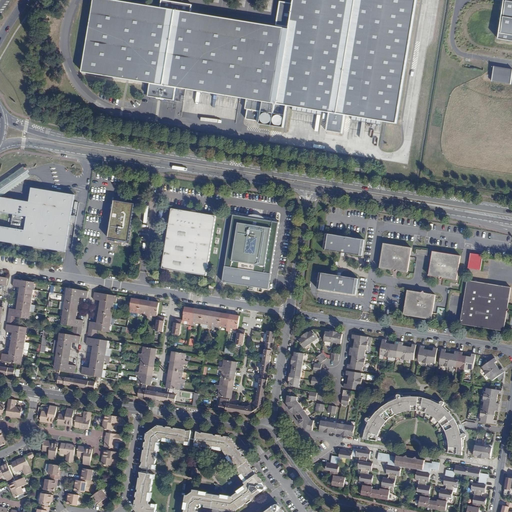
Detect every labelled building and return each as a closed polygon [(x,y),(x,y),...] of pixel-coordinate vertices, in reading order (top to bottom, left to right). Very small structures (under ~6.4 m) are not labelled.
[(298,0),(298,3),(282,0),(280,0),(276,22),(146,0),(94,0),(82,72),(126,80),(129,80),(144,83),(151,84),(149,95),(176,99),(178,89),(247,101),(244,120),(260,123),(260,125),(286,129),(290,107),(324,112),(321,131),(341,135),(344,116),(382,122),(398,125),(409,62),(419,0),(298,0)] [(511,0),(504,0),(505,1),(498,39),(511,41),(511,0)] [(511,77),(511,69),(495,67),(493,75),(492,81),(511,85),(511,77)] [(24,168),(0,184),(0,195),(29,175),(24,168)] [(0,240),(65,252),(75,195),(32,187),(29,201),(5,197),(4,203),(1,203),(0,202),(0,240)] [(135,204),(115,200),(113,214),(115,214),(114,219),(113,225),(131,228),(135,204)] [(172,208),(162,268),(206,275),(216,216),(198,213),(197,210),(193,210),(190,211),(172,208)] [(269,287),(273,267),(279,231),(280,222),(233,214),(222,282),(269,290),(269,287)] [(113,225),(114,219),(112,219),(109,238),(129,242),(131,228),(113,225)] [(366,241),(328,234),(325,250),(342,253),(345,254),(363,257),(366,241)] [(384,244),(381,268),(408,272),(412,248),(384,244)] [(433,251),(429,276),(457,280),(461,256),(433,251)] [(468,268),(480,270),(483,255),(471,253),(468,268)] [(338,276),(320,273),(317,289),(355,296),(358,280),(341,277),(338,276)] [(17,287),(20,287),(23,288),(31,289),(32,282),(18,280),(17,287)] [(468,280),(461,324),(504,331),(511,288),(468,280)] [(22,295),(33,297),(34,290),(31,289),(23,288),(22,295)] [(77,297),(80,297),(83,298),(84,291),(70,288),(69,295),(77,297)] [(408,291),(404,315),(432,319),(435,295),(408,291)] [(100,301),(103,301),(112,302),(113,295),(99,293),(98,300),(100,301)] [(20,303),(32,304),(33,297),(22,295),(20,303)] [(76,304),(77,297),(69,295),(66,295),(65,302),(76,304)] [(131,313),(139,314),(141,300),(137,299),(137,301),(132,300),(131,306),(129,313),(129,316),(131,316),(131,313)] [(147,319),(150,304),(144,303),(145,300),(141,300),(139,314),(146,315),(145,318),(147,319)] [(102,308),(113,310),(115,303),(112,302),(103,301),(102,308)] [(75,311),(76,304),(65,302),(64,310),(75,311)] [(159,303),(155,302),(155,304),(150,304),(147,319),(149,319),(150,316),(158,317),(158,316),(157,316),(159,303)] [(28,311),(30,312),(32,304),(20,303),(19,310),(28,311)] [(185,307),(183,320),(183,321),(190,322),(189,325),(191,326),(194,311),(188,310),(189,308),(185,307)] [(112,318),(113,310),(102,308),(101,316),(112,318)] [(19,310),(16,309),(13,309),(12,316),(17,317),(27,319),(28,311),(19,310)] [(194,311),(191,326),(193,326),(194,323),(201,324),(203,310),(199,309),(199,312),(194,311)] [(65,317),(74,319),(75,311),(64,310),(62,317),(65,317)] [(203,310),(201,324),(208,325),(208,329),(210,329),(212,314),(207,313),(207,311),(203,310)] [(212,314),(210,329),(212,329),(212,326),(219,327),(222,313),(218,312),(217,315),(212,314)] [(222,313),(219,327),(226,328),(226,331),(228,332),(230,317),(225,316),(225,314),(222,313)] [(230,317),(228,332),(230,332),(230,329),(238,330),(238,329),(240,316),(236,315),(236,318),(230,317)] [(111,325),(112,318),(101,316),(100,323),(108,324),(111,325)] [(165,317),(158,316),(158,317),(155,331),(163,332),(165,317)] [(80,320),(76,319),(74,319),(65,317),(64,325),(74,326),(79,327),(80,320)] [(175,319),(172,334),(180,335),(182,320),(175,319)] [(97,330),(107,332),(108,324),(100,323),(97,323),(94,322),(93,329),(97,330)] [(13,333),(15,333),(24,335),(25,327),(11,325),(10,332),(13,333)] [(236,344),(243,345),(246,330),(238,329),(236,344)] [(305,334),(311,343),(318,338),(312,330),(309,333),(308,332),(305,334)] [(267,333),(265,345),(273,347),(273,341),(275,332),(268,331),(267,333)] [(329,332),(326,331),(324,341),(333,343),(334,331),(331,331),(330,332),(329,332)] [(341,344),(343,334),(339,333),(338,333),(338,332),(334,331),(333,343),(341,344)] [(14,340),(25,342),(27,335),(24,335),(15,333),(14,340)] [(61,341),(70,342),(73,343),(76,343),(77,336),(63,333),(61,341)] [(301,339),(298,340),(304,348),(311,343),(305,334),(302,336),(302,337),(301,339)] [(354,343),(368,346),(369,341),(367,341),(368,337),(353,334),(352,339),(355,339),(354,343)] [(104,348),(106,340),(91,338),(90,345),(93,346),(96,346),(104,348)] [(388,358),(391,344),(386,343),(386,340),(383,339),(381,348),(380,355),(383,355),(383,357),(388,358)] [(14,340),(13,348),(24,350),(25,342),(14,340)] [(58,347),(57,348),(69,349),(70,342),(61,341),(59,340),(59,341),(58,347)] [(394,357),(397,358),(400,342),(395,341),(395,344),(391,344),(388,358),(393,359),(394,357)] [(400,360),(405,360),(407,346),(403,346),(403,343),(400,342),(397,358),(400,358),(400,360)] [(367,351),(368,346),(354,343),(354,348),(351,348),(350,351),(365,354),(366,351),(367,351)] [(414,360),(417,345),(412,344),(412,347),(408,346),(405,360),(410,361),(410,360),(414,360)] [(265,345),(263,360),(270,361),(272,353),(273,347),(265,345)] [(421,363),(427,364),(429,350),(424,349),(425,346),(421,345),(418,361),(422,362),(421,363)] [(107,348),(104,348),(96,346),(95,354),(106,356),(107,348)] [(154,352),(156,352),(157,349),(143,347),(142,354),(139,353),(138,355),(153,357),(154,352)] [(12,355),(20,356),(23,357),(24,350),(13,348),(12,355)] [(57,348),(56,355),(68,357),(69,349),(57,348)] [(435,364),(438,348),(434,348),(433,350),(429,350),(427,364),(431,365),(431,363),(435,364)] [(443,367),(448,367),(450,353),(445,353),(446,350),(442,349),(440,365),(443,365),(443,367)] [(173,361),(188,363),(188,362),(185,361),(186,354),(172,351),(171,355),(174,355),(173,361)] [(365,358),(365,354),(350,351),(349,355),(352,356),(351,360),(365,362),(366,358),(365,358)] [(453,367),(457,367),(459,352),(455,351),(454,354),(450,353),(448,367),(453,368),(453,367)] [(292,360),(303,362),(305,354),(295,352),(294,357),(293,356),(293,358),(292,360)] [(460,369),(465,370),(467,356),(462,355),(463,352),(459,352),(457,367),(460,368),(460,369)] [(7,362),(19,364),(20,356),(12,355),(9,355),(6,354),(5,362),(7,362)] [(106,356),(95,354),(94,361),(105,363),(106,356)] [(473,370),(476,354),(472,354),(471,357),(467,356),(465,370),(469,371),(470,369),(473,370)] [(68,357),(56,355),(55,362),(58,363),(66,364),(68,357)] [(152,363),(153,357),(138,355),(138,357),(141,358),(140,365),(154,367),(155,363),(152,363)] [(483,371),(486,375),(498,366),(495,363),(497,361),(495,358),(482,367),(484,370),(483,371)] [(219,367),(219,368),(233,371),(234,365),(237,366),(238,362),(223,360),(222,367),(219,367)] [(263,360),(260,375),(268,376),(269,369),(270,361),(263,360)] [(292,369),(302,370),(303,362),(292,360),(292,363),(292,364),(293,364),(292,369)] [(364,368),(365,362),(351,360),(351,365),(348,364),(347,368),(362,371),(363,367),(364,368)] [(92,368),(101,370),(104,370),(105,363),(94,361),(92,368)] [(169,370),(183,372),(184,365),(188,365),(188,363),(173,361),(172,367),(169,366),(169,370)] [(69,372),(71,372),(72,365),(69,364),(66,364),(58,363),(57,370),(69,372)] [(154,367),(140,365),(139,372),(136,372),(135,373),(150,376),(151,370),(153,371),(154,367)] [(0,373),(14,376),(15,369),(6,367),(0,366),(0,373)] [(492,381),(505,372),(503,368),(500,370),(498,366),(486,375),(489,379),(490,378),(492,381)] [(88,375),(100,377),(101,370),(92,368),(89,368),(87,367),(85,375),(88,375)] [(222,371),(221,378),(235,380),(235,377),(232,376),(233,371),(219,368),(218,371),(222,371)] [(289,377),(300,379),(302,370),(292,369),(291,373),(290,373),(290,375),(289,377)] [(170,379),(185,382),(185,380),(182,379),(183,372),(169,370),(168,374),(171,374),(170,379)] [(362,373),(347,371),(346,375),(349,375),(348,380),(362,382),(363,377),(361,377),(362,373)] [(150,376),(135,373),(135,376),(138,376),(137,383),(142,384),(147,385),(151,385),(152,382),(149,381),(150,376)] [(268,376),(260,375),(258,389),(265,391),(266,385),(268,376)] [(64,384),(74,386),(75,379),(68,378),(65,377),(64,384)] [(290,383),(289,386),(299,387),(300,379),(289,377),(289,381),(290,381),(290,383)] [(216,387),(230,389),(231,384),(234,384),(235,380),(221,378),(219,385),(216,385),(216,387)] [(79,379),(78,387),(88,388),(89,381),(87,381),(84,380),(79,379)] [(185,384),(185,382),(170,379),(169,385),(166,384),(166,388),(168,388),(180,390),(181,383),(185,384)] [(345,384),(344,388),(359,390),(360,387),(361,387),(362,382),(348,380),(347,384),(345,384)] [(95,389),(96,382),(89,381),(88,388),(95,389)] [(218,396),(230,398),(232,399),(232,395),(229,395),(230,389),(216,387),(215,389),(219,389),(218,396)] [(484,391),(483,396),(498,399),(498,394),(501,395),(502,391),(486,388),(486,392),(484,391)] [(146,390),(145,398),(155,399),(156,392),(146,390)] [(167,394),(160,393),(159,400),(169,401),(170,394),(167,394)] [(265,395),(257,394),(256,401),(252,404),(256,409),(263,404),(264,400),(265,395)] [(364,434),(363,439),(377,441),(377,439),(378,437),(381,430),(384,425),(387,421),(392,417),(395,416),(399,413),(404,412),(407,411),(412,411),(416,411),(417,411),(419,397),(409,397),(406,397),(401,398),(401,396),(401,395),(400,394),(398,394),(398,395),(397,396),(397,399),(396,400),(392,401),(384,406),(377,412),(371,419),(369,418),(367,418),(366,419),(366,420),(367,421),(369,422),(366,430),(364,434)] [(297,397),(288,396),(286,403),(288,405),(289,406),(288,407),(290,410),(299,403),(297,400),(297,397)] [(484,401),(483,405),(499,407),(500,404),(497,403),(498,399),(483,396),(483,401),(484,401)] [(226,404),(229,404),(230,399),(221,398),(219,410),(225,411),(226,404)] [(449,447),(449,453),(462,455),(463,445),(462,438),(465,437),(466,436),(466,435),(465,434),(464,433),(461,434),(458,424),(457,423),(455,419),(451,415),(448,411),(445,408),(443,406),(444,403),(444,402),(443,401),(442,401),(441,401),(439,404),(436,403),(433,401),(431,401),(428,399),(423,398),(421,411),(426,413),(429,415),(436,419),(441,423),(443,426),(446,432),(447,435),(448,438),(449,443),(449,447)] [(21,418),(21,417),(20,416),(22,408),(16,407),(17,400),(9,399),(7,414),(6,415),(10,416),(10,414),(16,415),(15,417),(21,418)] [(299,403),(290,410),(292,413),(293,412),(295,414),(296,416),(304,410),(299,403)] [(236,405),(229,404),(226,404),(225,411),(235,412),(236,405)] [(256,409),(252,404),(247,407),(240,406),(239,413),(249,415),(256,409)] [(42,411),(41,420),(46,421),(46,422),(55,423),(55,422),(57,406),(50,405),(49,412),(42,411)] [(481,413),(495,415),(496,411),(499,411),(499,407),(483,405),(483,408),(482,408),(481,413)] [(75,409),(67,408),(66,415),(59,414),(58,422),(63,423),(63,425),(72,426),(72,424),(75,409)] [(309,417),(304,410),(296,416),(298,418),(299,420),(298,421),(300,424),(309,417)] [(89,429),(92,412),(84,411),(83,418),(77,417),(75,425),(75,427),(80,427),(80,426),(86,427),(86,428),(89,429)] [(496,424),(497,420),(494,420),(495,415),(481,413),(480,418),(481,418),(481,422),(496,424)] [(120,424),(121,417),(106,414),(105,423),(104,423),(103,429),(109,430),(113,430),(114,423),(120,424)] [(306,429),(312,430),(314,420),(311,420),(309,417),(300,424),(302,427),(303,426),(305,428),(306,429)] [(328,433),(330,422),(321,420),(320,430),(324,431),(324,432),(328,433)] [(337,433),(338,423),(330,422),(328,433),(332,434),(332,432),(337,433)] [(345,436),(347,425),(338,423),(337,433),(341,434),(341,435),(345,436)] [(142,467),(147,468),(153,469),(153,465),(155,465),(157,451),(156,451),(157,443),(159,443),(159,440),(160,439),(163,440),(163,438),(171,440),(171,441),(185,443),(185,442),(189,442),(190,438),(191,439),(192,433),(193,432),(186,431),(186,430),(174,428),(174,429),(171,429),(171,427),(167,427),(167,428),(163,427),(164,426),(160,425),(158,427),(157,426),(151,431),(147,433),(148,434),(146,435),(146,438),(146,439),(147,440),(146,443),(145,442),(145,445),(144,447),(146,447),(145,451),(144,450),(142,462),(143,462),(142,467)] [(355,426),(347,425),(345,436),(349,436),(349,435),(354,436),(355,426)] [(123,443),(124,435),(108,433),(107,432),(107,436),(108,436),(107,442),(106,442),(105,447),(107,447),(115,449),(116,442),(123,443)] [(194,439),(196,439),(195,443),(200,444),(199,446),(213,448),(213,446),(221,448),(221,449),(224,449),(224,450),(224,451),(227,456),(229,455),(233,462),(232,463),(241,475),(242,474),(247,481),(245,483),(245,484),(246,485),(244,486),(245,489),(239,494),(238,493),(232,497),(230,497),(229,499),(221,497),(221,496),(207,493),(207,495),(200,494),(200,491),(193,490),(193,492),(188,496),(186,495),(185,502),(187,503),(186,510),(185,510),(184,511),(284,511),(281,508),(280,509),(278,509),(279,506),(278,505),(278,504),(277,504),(276,505),(275,508),(273,508),(273,506),(266,511),(267,511),(266,511),(197,511),(198,511),(195,511),(195,506),(198,507),(199,508),(200,508),(201,507),(201,506),(201,505),(200,505),(201,503),(205,503),(205,507),(209,507),(209,508),(215,509),(215,508),(219,509),(220,504),(222,504),(222,507),(222,508),(223,509),(224,509),(225,508),(226,505),(228,505),(227,510),(231,511),(234,511),(243,506),(242,505),(245,503),(243,500),(246,498),(246,500),(247,500),(248,499),(249,499),(249,498),(249,497),(248,495),(250,494),(252,498),(255,495),(256,496),(262,492),(260,490),(261,489),(264,489),(265,489),(266,488),(266,487),(265,486),(262,485),(262,483),(263,482),(257,474),(256,475),(250,467),(251,466),(244,456),(243,457),(242,455),(242,454),(240,450),(239,451),(237,448),(238,448),(233,441),(231,438),(230,439),(228,437),(224,436),(224,437),(223,437),(221,437),(221,436),(217,435),(217,436),(214,436),(214,434),(202,432),(202,434),(195,433),(194,439)] [(49,459),(56,460),(58,445),(50,443),(50,442),(44,441),(44,446),(43,451),(50,452),(49,459)] [(65,461),(73,463),(76,447),(76,446),(72,445),(72,447),(66,446),(66,444),(62,443),(61,445),(60,454),(67,455),(65,461)] [(474,456),(475,456),(478,456),(478,457),(482,458),(484,447),(476,445),(475,450),(474,456)] [(90,466),(93,450),(84,449),(85,447),(79,446),(79,448),(77,457),(84,458),(83,464),(90,466)] [(484,447),(482,458),(486,459),(486,458),(490,458),(491,458),(493,448),(484,447)] [(334,476),(332,485),(344,487),(346,477),(338,476),(341,457),(352,459),(352,456),(360,457),(358,469),(362,469),(360,481),(365,482),(364,485),(363,485),(361,495),(371,496),(371,497),(388,500),(390,490),(389,490),(389,486),(394,487),(396,476),(400,476),(402,467),(417,469),(415,480),(419,480),(417,492),(422,493),(421,496),(420,496),(419,506),(429,508),(428,508),(446,511),(448,501),(447,501),(447,498),(452,498),(454,487),(458,488),(459,479),(454,479),(455,473),(479,477),(478,484),(472,483),(471,491),(475,492),(472,506),(468,505),(467,511),(479,511),(480,509),(481,504),(486,505),(486,502),(487,497),(482,496),(482,493),(485,493),(486,488),(487,485),(486,485),(487,478),(488,478),(489,474),(480,473),(481,469),(476,468),(462,466),(456,465),(455,471),(446,470),(445,476),(443,485),(446,485),(446,489),(440,488),(439,500),(437,499),(437,501),(430,500),(430,498),(429,498),(430,491),(431,486),(426,485),(427,482),(429,482),(432,469),(439,470),(440,462),(432,461),(432,463),(425,462),(425,460),(417,459),(416,457),(414,458),(411,458),(408,457),(406,455),(404,457),(397,455),(397,456),(389,455),(390,454),(378,452),(377,460),(388,462),(387,470),(386,474),(389,475),(388,478),(383,477),(382,480),(382,486),(381,489),(380,488),(380,490),(372,489),(373,487),(371,486),(372,483),(373,475),(368,474),(369,470),(372,471),(373,463),(366,462),(367,458),(370,459),(371,451),(353,448),(353,451),(340,449),(339,457),(332,456),(331,463),(327,462),(326,470),(330,471),(330,475),(334,476)] [(113,459),(120,460),(121,453),(106,450),(105,459),(103,458),(102,464),(103,464),(112,466),(113,459)] [(23,470),(26,475),(32,472),(25,457),(22,459),(22,460),(17,462),(17,461),(12,463),(13,464),(17,473),(23,470)] [(7,481),(14,478),(9,466),(8,464),(0,467),(0,477),(5,475),(7,481)] [(50,478),(59,479),(60,476),(58,476),(59,471),(60,466),(50,464),(49,474),(51,474),(50,478)] [(81,479),(92,481),(94,470),(84,468),(83,472),(81,479)] [(156,511),(157,511),(155,511),(156,507),(152,506),(152,505),(149,505),(149,503),(149,501),(148,501),(149,493),(150,493),(153,479),(151,479),(152,474),(147,473),(141,473),(141,476),(140,478),(139,478),(137,490),(138,490),(138,493),(137,493),(136,495),(136,497),(137,497),(137,500),(136,500),(135,504),(137,506),(136,507),(139,511),(156,511)] [(14,492),(13,492),(15,497),(17,497),(24,493),(21,487),(28,484),(25,477),(16,481),(10,484),(14,492)] [(44,490),(54,491),(54,488),(55,486),(57,486),(57,484),(57,481),(46,479),(44,490)] [(75,491),(85,492),(87,482),(80,481),(76,480),(75,487),(75,491)] [(108,497),(102,489),(95,494),(93,495),(96,499),(99,503),(98,504),(101,507),(102,506),(108,502),(106,499),(108,497)] [(40,504),(50,505),(50,502),(51,502),(52,495),(41,493),(40,504)] [(69,494),(68,501),(68,504),(78,506),(80,495),(74,494),(69,494)] [(501,511),(508,511),(509,511),(510,507),(511,507),(511,503),(507,502),(506,506),(502,505),(501,511)]
